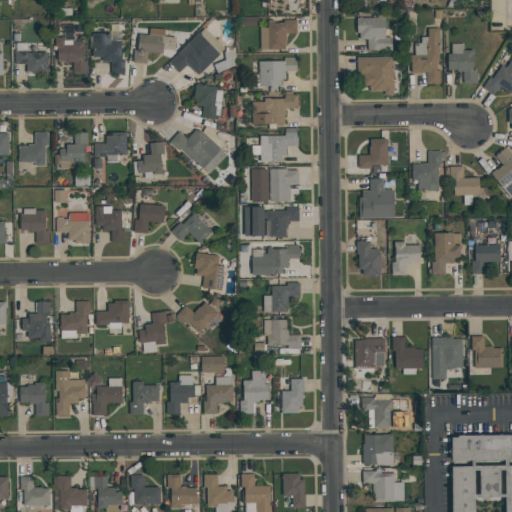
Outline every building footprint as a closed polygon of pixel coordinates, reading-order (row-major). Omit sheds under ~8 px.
[(357,18),(358,40),(367,40),(367,51),(391,50),(391,37),(386,38),(385,18),(357,18)] [(259,28),(260,50),(286,50),(285,34),(296,33),(296,21),(267,22),(267,28),(259,28)] [(168,62),(179,73),(187,65),(197,75),(224,49),(204,28),(168,62)] [(411,73),(425,73),(426,84),(439,84),(438,29),(427,29),(427,37),(414,37),(415,54),(410,54),(411,73)] [(133,63),(146,63),(147,53),(163,54),(164,30),(149,30),(149,35),(138,34),(137,51),(133,50),(133,63)] [(91,57),(102,57),(102,62),(110,62),(110,72),(121,73),(122,33),(92,32),(91,57)] [(56,38),(56,62),(72,62),(72,74),(84,74),(83,41),(72,41),(72,37),(56,38)] [(48,73),(47,52),(26,53),(26,43),(15,43),(15,64),(26,64),(26,73),(48,73)] [(447,71),(462,71),(462,84),(476,84),(476,71),(473,71),(472,51),(463,51),(463,44),(451,44),(451,54),(447,54),(447,71)] [(255,87),(283,86),(283,71),(296,71),(296,57),(284,57),(284,61),(258,61),(259,74),(254,74),(255,87)] [(393,91),(392,57),(356,57),(357,75),(363,75),(363,91),(393,91)] [(500,64),(484,88),(494,95),(499,86),(511,94),(511,57),(505,68),(500,64)] [(201,119),(215,119),(215,108),(221,109),(221,87),(194,86),(194,106),(201,106),(201,119)] [(253,124),(284,124),(284,108),(297,108),(297,98),(252,98),(253,124)] [(178,132),(170,140),(207,174),(226,154),(197,128),(187,139),(178,132)] [(259,136),(259,146),(252,146),(252,162),(284,161),(284,147),(297,146),(297,128),(284,129),(284,136),(259,136)] [(18,146),(18,165),(48,164),(47,133),(34,133),(34,146),(18,146)] [(85,133),(74,133),(74,147),(59,147),(59,163),(61,163),(61,168),(76,168),(76,164),(85,164),(85,133)] [(93,143),(93,157),(106,158),(106,162),(117,162),(117,155),(126,155),(126,134),(105,133),(105,144),(93,143)] [(358,155),(358,167),(386,167),(387,139),(369,139),(369,155),(358,155)] [(133,174),(163,173),(161,142),(149,143),(150,155),(142,155),(142,161),(133,161),(133,174)] [(490,175),(509,199),(511,196),(511,159),(503,149),(494,156),(501,165),(490,175)] [(412,164),(411,180),(417,181),(417,191),(438,191),(438,163),(444,163),(444,152),(427,151),(427,164),(412,164)] [(479,195),(479,178),(463,178),(463,167),(445,167),(445,182),(453,181),(453,195),(464,195),(464,205),(471,204),(471,196),(479,195)] [(266,169),(250,169),(251,201),(267,200),(266,169)] [(269,201),(290,201),(290,184),(298,184),(298,169),(268,169),(269,201)] [(359,219),(394,218),(393,190),(383,190),(382,179),(368,179),(369,191),(358,191),(359,219)] [(147,233),(147,222),(163,223),(164,206),(139,205),(138,220),(134,219),(133,233),(147,233)] [(95,227),(102,226),(103,231),(111,231),(111,243),(125,243),(125,230),(121,230),(120,211),(112,211),(111,206),(95,207),(95,227)] [(243,236),(265,236),(265,237),(286,237),(286,221),(298,221),(298,210),(263,210),(263,207),(243,207),(243,236)] [(46,209),(20,210),(20,232),(34,231),(35,244),(47,244),(46,209)] [(199,244),(211,232),(192,212),(171,232),(179,241),(188,233),(199,244)] [(89,243),(89,213),(68,213),(68,219),(55,219),(56,233),(67,233),(68,243),(89,243)] [(459,233),(432,233),(433,275),(444,275),(444,261),(460,261),(459,233)] [(369,241),(358,242),(358,275),(379,275),(378,249),(369,249),(369,241)] [(419,246),(403,246),(403,242),(394,242),(394,262),(391,262),(391,275),(405,275),(405,263),(419,262),(419,246)] [(499,245),(474,246),(474,262),(471,262),(471,274),(484,274),(484,263),(499,262),(499,245)] [(251,275),(286,274),(285,259),(299,258),(299,247),(266,248),(267,255),(251,255),(251,275)] [(201,289),(221,290),(222,266),(217,266),(218,255),(194,254),(194,276),(202,276),(201,289)] [(271,286),(270,296),(263,296),(262,312),(287,313),(287,296),(299,296),(299,283),(286,283),(286,286),(271,286)] [(87,301),(75,301),(75,314),(59,314),(60,339),(77,338),(77,334),(88,334),(87,301)] [(107,312),(96,311),(95,326),(128,326),(129,302),(107,301),(107,312)] [(220,316),(204,301),(193,313),(185,305),(177,314),(200,336),(220,316)] [(21,316),(21,331),(27,331),(27,341),(51,340),(49,302),(35,302),(36,316),(21,316)] [(165,344),(164,323),(172,323),(172,313),(151,314),(152,327),(140,328),(141,353),(155,352),(155,345),(165,344)] [(287,320),(263,320),(263,337),(267,337),(267,346),(300,346),(300,335),(287,335),(287,320)] [(502,368),(502,347),(483,347),(483,336),(472,336),(472,368),(502,368)] [(393,369),(422,369),(422,348),(404,348),(403,337),(393,338),(393,369)] [(462,367),(462,338),(430,338),(431,380),(445,379),(445,368),(462,367)] [(354,340),(355,368),(384,367),(383,339),(354,340)] [(223,356),(200,357),(201,373),(224,372),(223,356)] [(56,416),(69,416),(68,404),(78,404),(78,399),(84,399),(84,380),(68,380),(68,371),(54,371),(54,391),(56,391),(56,416)] [(268,401),(268,383),(264,383),(264,371),(251,371),(251,380),(242,381),(243,401),(239,401),(240,414),(253,414),(253,401),(268,401)] [(166,415),(179,415),(179,401),(194,401),(193,376),(178,376),(178,382),(169,382),(169,402),(165,402),(166,415)] [(232,402),(231,377),(214,377),(215,386),(204,386),(204,414),(216,414),(216,403),(232,402)] [(121,378),(107,379),(108,386),(93,387),(93,416),(106,415),(106,404),(121,403),(121,378)] [(302,413),(301,379),(290,379),(290,391),(281,391),(281,413),(302,413)] [(18,387),(19,404),(34,403),(34,417),(48,416),(48,403),(45,403),(44,383),(34,383),(34,387),(18,387)] [(142,415),(142,402),(158,402),(158,384),(130,384),(131,415),(142,415)] [(367,427),(405,429),(405,400),(362,398),(362,410),(368,410),(367,427)] [(392,465),(392,434),(362,435),(363,466),(392,465)] [(511,434),(451,436),(451,461),(471,460),(471,466),(450,467),(451,511),(474,511),(474,498),(504,497),(504,511),(511,511),(511,465),(508,466),(508,461),(511,461),(511,434)] [(373,502),(403,501),(403,482),(394,483),(394,475),(380,475),(380,470),(362,471),(362,484),(373,484),(373,502)] [(303,508),(303,474),(282,473),(281,496),(291,496),(291,507),(303,508)] [(269,511),(270,486),(254,486),(254,474),(241,474),(240,501),(244,501),(244,511),(269,511)] [(159,505),(160,488),(143,488),(144,475),(130,475),(130,489),(133,489),(133,504),(159,505)] [(195,488),(181,488),(180,475),(168,475),(168,506),(196,506),(195,488)] [(214,511),(231,511),(232,491),(225,491),(225,486),(217,486),(217,475),(205,475),(205,507),(215,507),(214,511)] [(86,511),(86,489),(70,489),(70,476),(53,477),(53,498),(59,498),(60,510),(69,510),(69,511),(86,511)] [(107,477),(89,476),(89,489),(97,489),(96,508),(106,508),(106,511),(120,511),(121,488),(107,488),(107,477)] [(49,507),(49,488),(33,488),(32,477),(21,477),(21,508),(49,507)]
